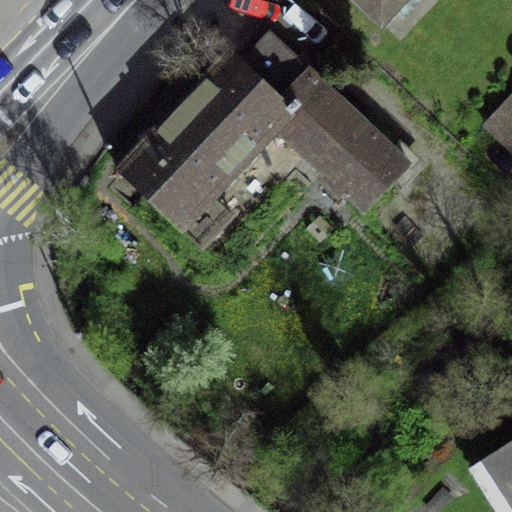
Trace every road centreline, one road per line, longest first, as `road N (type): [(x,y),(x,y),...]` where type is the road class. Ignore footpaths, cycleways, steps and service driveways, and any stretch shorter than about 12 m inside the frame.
road 1 (primary): [(100,511),(0,270)]
road 2 (secondary): [(0,142),(131,0)]
